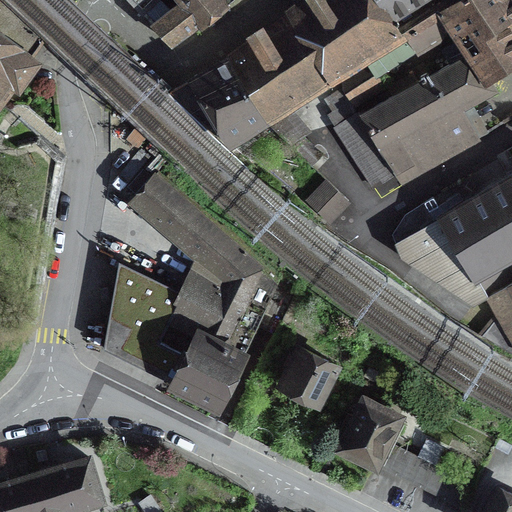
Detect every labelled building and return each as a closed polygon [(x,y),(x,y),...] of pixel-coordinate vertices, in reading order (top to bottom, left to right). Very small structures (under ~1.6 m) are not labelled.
[(156,0),(126,0),(141,15),(156,0)] [(242,51),(227,61),(211,69),(198,77),(189,82),(168,94),(166,96),(214,138),(220,134),(226,143),(233,144),(266,124),(285,110),(330,82),(336,78),(340,75),(341,75),(367,59),(372,56),(370,53),(400,33),(398,31),(376,0),(313,0),(310,3),(292,17),(242,51)] [(177,0),(181,4),(198,24),(215,12),(217,15),(226,10),(223,6),(217,0),(177,0)] [(376,0),(398,31),(437,6),(445,0),(376,0)] [(511,0),(445,0),(437,6),(447,20),(464,45),(466,44),(475,57),(473,59),(483,73),(485,72),(488,79),(511,63),(511,32),(506,21),(511,16),(511,0)] [(32,57),(42,43),(0,2),(0,101),(1,101),(2,99),(30,60),(32,57)] [(192,29),(198,24),(181,4),(152,26),(170,45),(192,29)] [(437,36),(447,20),(437,6),(398,31),(400,33),(370,53),(372,56),(367,59),(341,75),(342,90),(353,106),(383,87),(375,75),(437,36)] [(489,80),(488,79),(485,72),(483,73),(473,59),(475,57),(466,44),(464,45),(465,47),(421,71),(425,77),(422,78),(423,80),(358,116),(395,174),(401,184),(477,140),(476,139),(475,137),(479,135),(473,124),(467,113),(463,115),(459,108),(492,90),(487,81),(489,80)] [(373,188),(395,174),(358,116),(356,114),(337,125),(334,128),(353,158),(373,188)] [(303,137),(292,148),(311,166),(322,155),(303,137)] [(172,384),(216,406),(264,309),(280,277),(222,226),(221,227),(157,172),(130,202),(183,248),(201,257),(193,273),(192,273),(180,297),(137,276),(107,270),(93,345),(158,377),(167,359),(172,350),(157,343),(167,324),(181,331),(183,326),(197,333),(187,353),(182,351),(176,364),(181,366),(172,384)] [(511,177),(507,180),(442,217),(432,198),(404,216),(392,235),(401,257),(473,304),(505,287),(511,282),(511,177)] [(306,202),(328,223),(347,202),(325,182),(306,202)] [(511,306),(498,315),(481,337),(511,356),(511,282),(505,287),(511,298),(511,306)] [(294,357),(289,354),(284,364),(290,366),(281,384),(300,393),(298,397),(300,402),(306,405),(311,403),(313,400),(317,402),(334,367),(299,349),(294,357)] [(399,417),(363,399),(339,448),(459,508),(471,485),(386,443),(399,417)] [(0,511),(63,511),(101,501),(88,458),(63,466),(61,465),(55,466),(50,468),(49,469),(35,474),(21,478),(19,477),(15,478),(9,480),(8,482),(0,484),(0,511)] [(511,511),(511,496),(497,489),(484,511),(511,511)] [(145,511),(158,511),(159,511),(149,497),(140,503),(145,511)]
